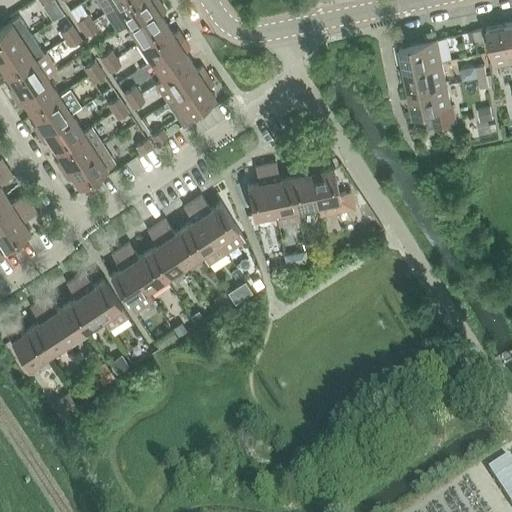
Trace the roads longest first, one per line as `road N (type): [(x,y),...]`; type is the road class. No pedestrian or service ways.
road 1 (residential): [(297,74),(273,103),(82,224)]
road 2 (residential): [(82,224),(0,108)]
